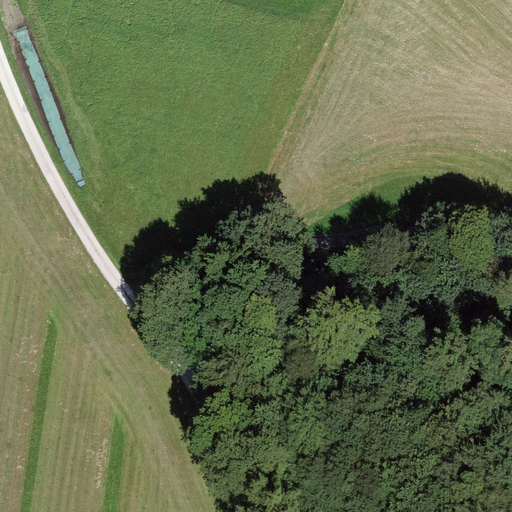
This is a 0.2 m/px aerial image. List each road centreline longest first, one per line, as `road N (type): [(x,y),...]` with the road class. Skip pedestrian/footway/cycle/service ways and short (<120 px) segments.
road 1 (track): [(0,55),(50,173),(201,402),(240,511)]
road 2 (track): [(201,402),(255,373),(511,414)]
